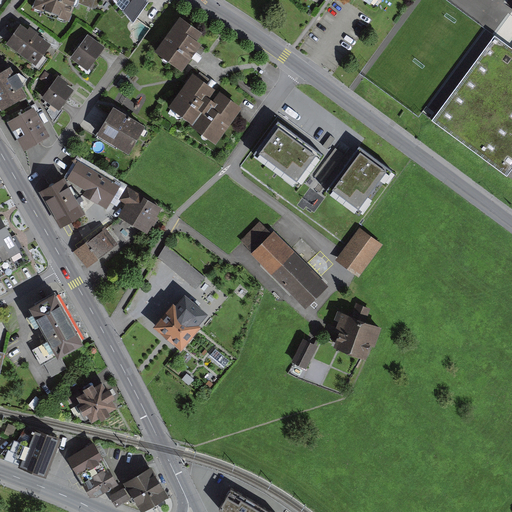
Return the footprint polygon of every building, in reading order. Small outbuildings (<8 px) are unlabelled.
[(38,0),(37,3),(73,19),(81,0),(38,0)] [(156,3),(151,0),(105,0),(140,24),(156,3)] [(511,10),(495,33),(511,45),(511,10)] [(158,46),(185,63),(197,43),(204,32),(177,16),(158,46)] [(9,41),(38,61),(53,41),(23,20),(9,41)] [(511,45),(495,33),(432,120),(507,175),(511,168),(511,45)] [(74,55),(91,65),(102,46),(86,36),(74,55)] [(0,71),(0,100),(2,104),(29,91),(15,64),(0,71)] [(44,99),(58,109),(72,92),(64,86),(66,85),(58,79),(44,99)] [(207,89),(194,79),(172,109),(216,141),(237,111),(207,89)] [(19,99),(23,108),(33,105),(30,95),(19,99)] [(99,136),(127,153),(142,129),(128,120),(114,111),(99,136)] [(11,124),(25,150),(47,138),(33,112),(11,124)] [(308,134),(291,122),(270,150),(305,175),(326,147),(310,136),(308,134)] [(355,167),(347,180),(369,192),(386,163),(365,150),(355,167)] [(68,179),(111,203),(123,180),(81,156),(68,179)] [(46,186),(65,221),(83,211),(64,177),(46,186)] [(123,213),(152,226),(162,204),(133,191),(123,213)] [(0,277),(29,261),(15,236),(10,238),(0,220),(0,277)] [(78,244),(92,262),(116,244),(102,226),(78,244)] [(254,249),(304,306),(330,283),(280,226),(254,249)] [(361,231),(344,256),(360,267),(377,242),(361,231)] [(158,261),(186,291),(192,284),(165,254),(158,261)] [(32,312),(59,359),(80,347),(54,300),(32,312)] [(173,309),(156,329),(181,350),(199,330),(196,327),(205,317),(185,301),(176,311),(173,309)] [(350,312),(338,343),(366,353),(368,348),(378,322),(350,312)] [(322,341),(305,334),(293,360),(310,368),(322,341)] [(74,398),(86,420),(112,406),(100,384),(74,398)] [(22,462),(47,472),(60,438),(34,429),(22,462)] [(67,459),(92,500),(118,485),(93,443),(67,459)] [(151,467),(123,484),(140,511),(144,511),(169,497),(168,495),(154,472),(151,467)] [(131,500),(124,488),(109,496),(116,508),(131,500)] [(219,508),(225,511),(270,511),(230,488),(219,508)]
